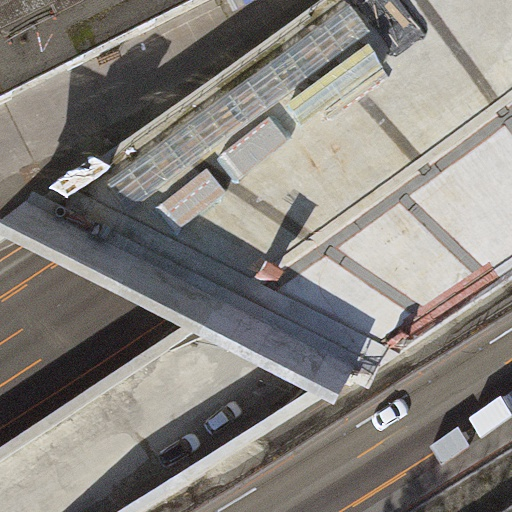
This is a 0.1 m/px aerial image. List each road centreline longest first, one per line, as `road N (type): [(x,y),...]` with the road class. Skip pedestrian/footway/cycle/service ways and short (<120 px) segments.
road 1 (motorway): [(0,494),(511,176)]
road 2 (motorway): [(484,0),(0,326)]
